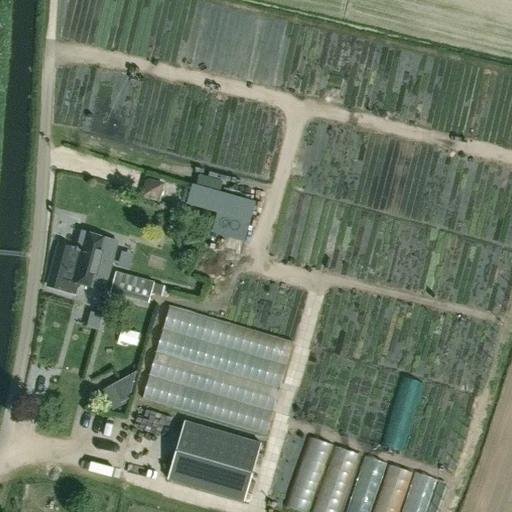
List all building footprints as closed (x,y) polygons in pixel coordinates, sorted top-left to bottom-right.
[(246,204),(165,181),(164,185),(142,178),(137,197),(159,203),(162,195),(203,207),(201,215),(240,226),(246,204)] [(75,250),(58,246),(47,286),(58,289),(58,291),(74,295),(77,285),(102,291),(116,242),(80,232),(75,250)] [(109,293),(138,301),(142,284),(113,276),(109,293)] [(163,301),(139,389),(262,422),(286,334),(163,301)] [(128,400),(135,373),(101,391),(112,412),(126,404),(125,402),(128,400)] [(242,502),(259,445),(184,422),(166,480),(242,502)] [(89,457),(86,466),(107,471),(110,463),(89,457)]
